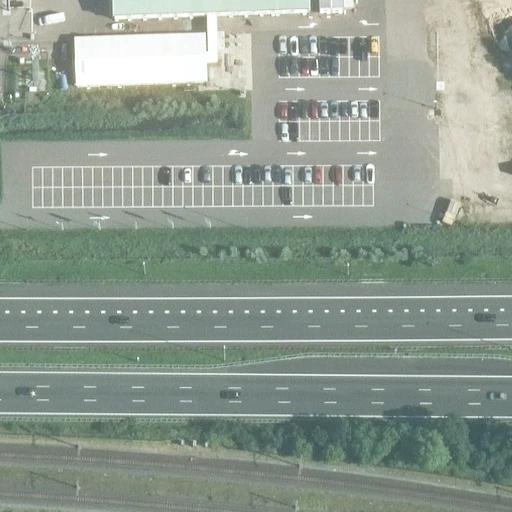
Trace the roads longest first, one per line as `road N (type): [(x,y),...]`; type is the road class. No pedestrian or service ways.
road 1 (motorway): [(511,427),(0,407)]
road 2 (motorway): [(511,326),(0,328)]
